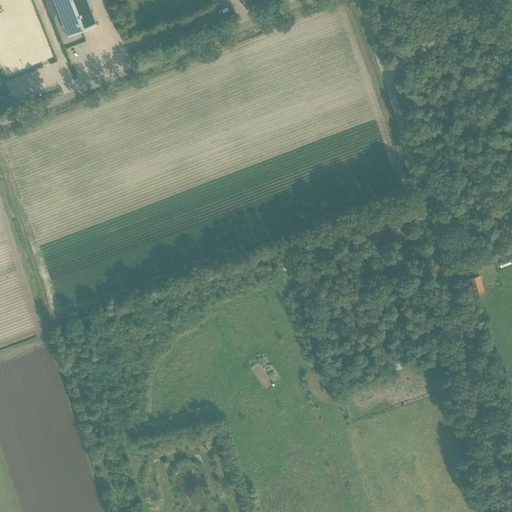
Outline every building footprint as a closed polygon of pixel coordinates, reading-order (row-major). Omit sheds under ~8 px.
[(52,0),(66,36),(96,24),(86,0),(52,0)] [(393,243),(398,242),(407,239),(401,214),(386,218),(393,243)] [(363,225),(372,257),(385,253),(376,221),(363,225)] [(480,277),(486,293),(495,289),(489,274),(480,277)] [(261,371),(278,390),(290,379),(273,360),(261,371)] [(405,372),(414,368),(411,360),(401,364),(405,372)]
